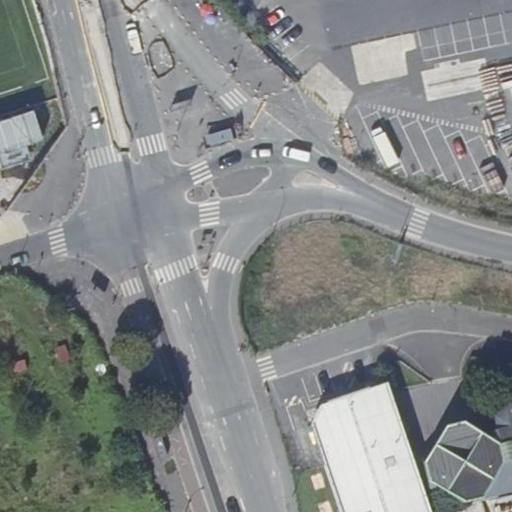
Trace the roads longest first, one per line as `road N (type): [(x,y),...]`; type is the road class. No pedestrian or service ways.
road 1 (unclassified): [(511,330),(419,319),(216,389)]
road 2 (tertiary): [(126,228),(212,511)]
road 3 (tertiary): [(68,0),(121,210)]
road 4 (unclassified): [(295,149),(233,99),(149,0)]
road 5 (tertiary): [(161,191),(120,0)]
road 6 (unclassified): [(203,347),(223,276),(267,198)]
road 7 (unclassified): [(511,249),(467,239),(362,194)]
road 8 (unclassified): [(295,149),(231,159),(161,191)]
road 9 (tertiary): [(203,347),(165,220)]
road 10 (tertiary): [(260,511),(216,389)]
